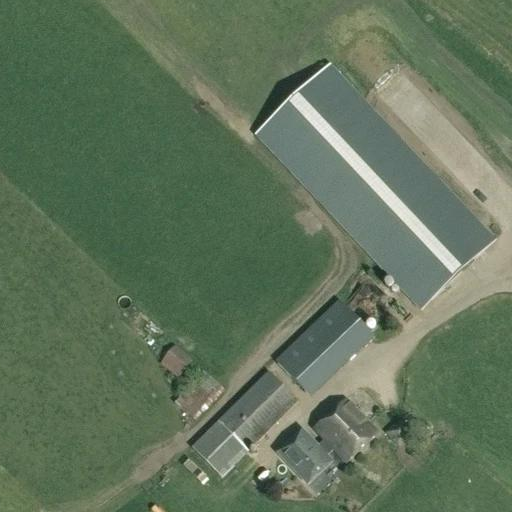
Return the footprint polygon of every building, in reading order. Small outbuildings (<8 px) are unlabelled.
[(421,311),(495,242),(330,68),(257,137),(421,311)] [(339,301),(277,362),(307,393),(369,332),(339,301)] [(170,392),(189,410),(216,382),(196,364),(170,392)] [(220,422),(249,451),(299,402),(271,373),(220,422)] [(302,430),(276,455),(309,488),(334,463),(328,458),(335,450),(348,463),(379,433),(346,400),(315,430),(325,440),(319,447),(302,430)] [(249,451),(220,422),(192,449),(221,479),(234,465),(249,451)] [(260,472),(274,485),(288,469),(274,456),(260,472)]
